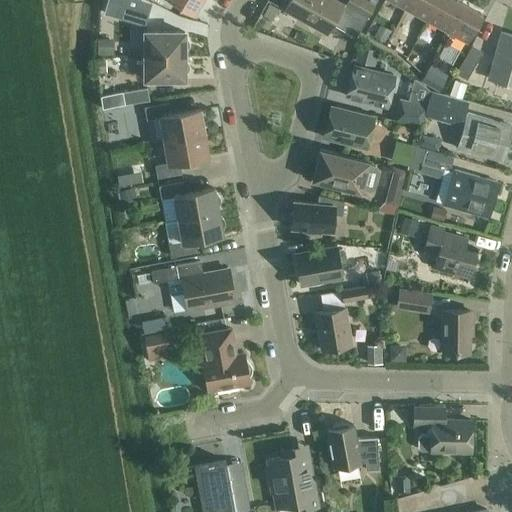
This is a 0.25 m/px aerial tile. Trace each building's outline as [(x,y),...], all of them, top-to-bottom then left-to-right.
[(145,26),(149,14),(152,2),(146,0),(126,0),(125,7),(122,19),(145,26)] [(169,0),(176,4),(193,14),(201,0),(169,0)] [(348,0),(345,6),(342,4),(334,0),(290,0),(285,10),(303,20),(327,33),(332,23),(356,36),(368,16),(374,5),(364,0),(348,0)] [(388,0),(406,9),(411,0),(388,0)] [(426,20),(437,0),(411,0),(406,9),(426,20)] [(447,31),(462,3),(455,0),(437,0),(426,20),(447,31)] [(272,19),(278,8),(269,3),(263,14),(272,19)] [(467,42),(473,32),(482,14),(462,3),(447,31),(467,42)] [(194,18),(192,28),(210,30),(211,20),(194,18)] [(411,30),(400,47),(411,54),(422,37),(411,30)] [(185,55),(185,52),(188,48),(189,44),(188,39),(185,36),(185,31),(145,32),(145,55),(185,55)] [(511,85),(511,35),(501,33),(488,79),(511,85)] [(99,39),(99,53),(111,53),(111,39),(99,39)] [(357,44),(353,60),(373,65),(377,50),(357,44)] [(466,79),(482,51),(472,45),(455,73),(466,79)] [(145,79),(185,79),(185,75),(188,71),(189,67),(188,63),(185,59),(185,55),(145,55),(145,79)] [(387,106),(394,75),(354,65),(346,95),(387,106)] [(125,104),(149,100),(147,87),(123,92),(125,104)] [(427,106),(424,117),(461,126),(468,100),(431,90),(428,104),(427,106)] [(401,99),(396,118),(422,125),(424,117),(427,106),(410,101),(401,99)] [(171,114),(169,102),(145,107),(147,119),(160,117),(164,140),(204,132),(199,109),(171,114)] [(372,114),(336,105),(336,107),(331,106),(323,136),(366,147),(374,117),(372,116),(372,114)] [(468,113),(459,148),(501,159),(502,156),(505,154),(506,148),(505,145),(510,124),(468,113)] [(157,177),(162,176),(182,173),(180,161),(208,156),(204,132),(164,140),(168,162),(155,165),(157,177)] [(450,170),(454,156),(415,146),(410,164),(409,164),(408,166),(409,166),(420,169),(419,172),(441,178),(443,169),(450,170)] [(376,166),(368,163),(369,160),(320,148),(312,180),(361,193),(361,189),(370,191),(376,188),(379,171),(376,166)] [(487,216),(497,181),(455,169),(445,204),(487,216)] [(119,186),(133,183),(131,172),(117,174),(119,186)] [(185,193),(183,181),(163,184),(159,185),(161,198),(175,195),(179,218),(218,211),(217,207),(220,203),(220,199),(218,195),(214,192),(214,187),(185,193)] [(343,215),(344,201),(319,194),(318,196),(322,197),(321,204),(294,201),(293,212),(290,214),(290,222),(292,225),(292,228),(332,231),(333,214),(343,215)] [(443,221),(447,210),(434,206),(430,217),(443,221)] [(172,256),(196,251),(194,240),(222,234),(221,230),(224,226),(225,222),(222,217),(219,215),(218,211),(179,218),(183,241),(169,243),(172,256)] [(469,277),(476,252),(464,249),(467,238),(429,227),(423,250),(437,255),(433,267),(469,277)] [(337,249),(336,246),(295,253),(301,284),(342,277),(339,262),(345,261),(347,259),(345,250),(342,248),(337,249)] [(253,262),(248,247),(238,249),(243,265),(253,262)] [(154,282),(178,278),(176,266),(151,270),(154,282)] [(188,309),(234,300),(228,268),(182,277),(188,309)] [(343,302),(367,298),(365,286),(340,290),(343,302)] [(429,313),(432,293),(399,288),(396,308),(429,313)] [(221,307),(203,310),(205,320),(222,317),(221,307)] [(322,350),(351,345),(344,307),(316,312),(322,350)] [(469,352),(470,310),(444,310),(443,332),(443,352),(469,352)] [(232,355),(230,347),(235,346),(231,328),(200,334),(204,360),(202,360),(208,390),(249,383),(248,376),(251,372),(251,367),(249,363),(245,359),(244,353),(232,355)] [(150,361),(174,356),(170,331),(145,335),(150,361)] [(378,343),(379,365),(393,364),(392,343),(378,343)] [(203,395),(199,400),(200,405),(211,403),(209,394),(203,395)] [(471,452),(471,420),(444,419),(444,407),(414,406),(414,424),(431,425),(431,434),(421,434),(418,437),(418,448),(422,451),(431,451),(471,452)] [(348,425),(348,423),(348,421),(331,424),(332,426),(333,428),(327,429),(329,441),(328,441),(333,468),(362,462),(361,461),(364,460),(365,468),(379,468),(378,458),(377,438),(378,438),(378,436),(356,437),(354,424),(348,425)] [(318,506),(312,475),(306,446),(282,450),(283,457),(268,459),(277,507),(289,505),(290,511),(318,506)] [(229,478),(226,460),(195,466),(204,511),(231,511),(249,509),(243,475),(229,478)]
